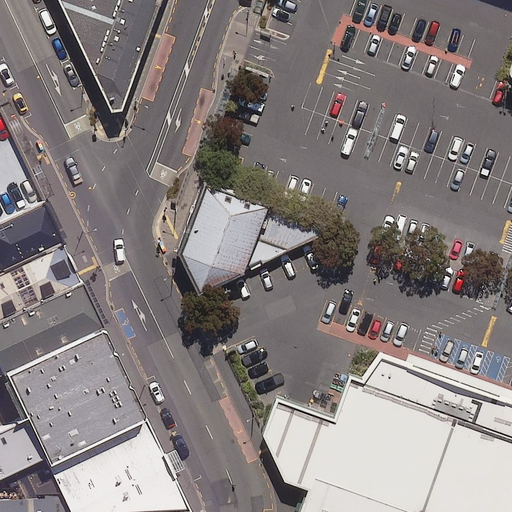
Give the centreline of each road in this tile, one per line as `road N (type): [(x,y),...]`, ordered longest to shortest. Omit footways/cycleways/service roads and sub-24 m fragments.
road 1 (tertiary): [(98,196),(219,451),(236,511)]
road 2 (tertiary): [(212,0),(164,137),(126,181),(98,196)]
road 3 (tertiary): [(5,0),(98,196)]
